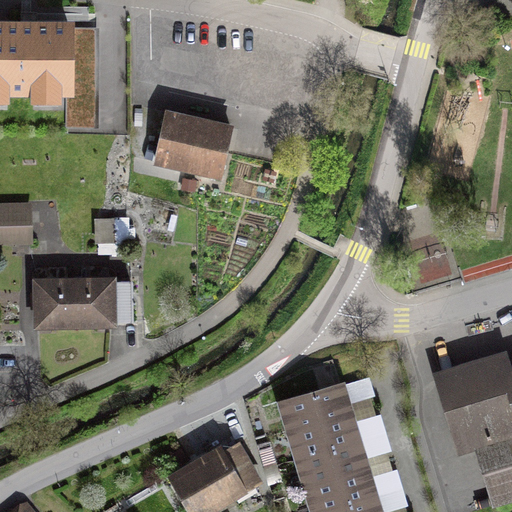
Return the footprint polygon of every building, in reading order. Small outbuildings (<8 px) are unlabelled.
[(29,28),(0,27),(0,90),(70,91),(70,28),(29,28)] [(226,129),(162,115),(151,168),(214,182),(226,129)] [(126,184),(125,165),(106,166),(106,185),(126,184)] [(29,208),(0,208),(0,249),(29,249),(29,208)] [(74,281),(74,324),(130,323),(129,280),(74,281)] [(74,324),(74,281),(35,282),(36,324),(74,324)] [(511,367),(505,369),(502,358),(433,379),(456,455),(475,450),(493,510),(511,504),(511,367)] [(282,404),(313,511),(377,511),(367,477),(363,463),(350,420),(347,407),(341,387),(282,404)] [(219,456),(217,452),(165,481),(182,511),(218,511),(243,498),(240,492),(257,482),(237,447),(219,456)]
